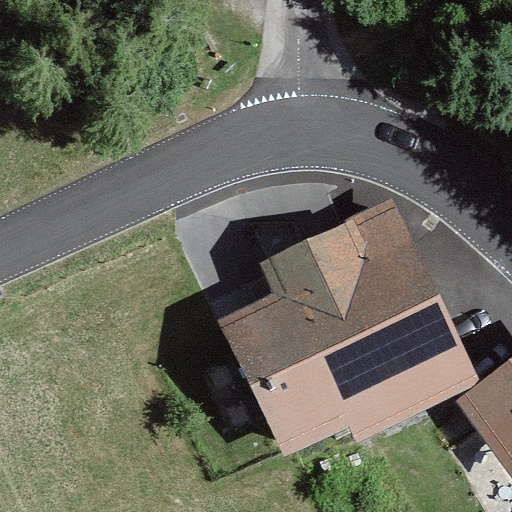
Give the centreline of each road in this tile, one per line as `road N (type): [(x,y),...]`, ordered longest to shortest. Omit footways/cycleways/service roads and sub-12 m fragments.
road 1 (tertiary): [(0,255),(269,138),(365,138),(444,165),(511,223)]
road 2 (track): [(168,0),(310,92)]
